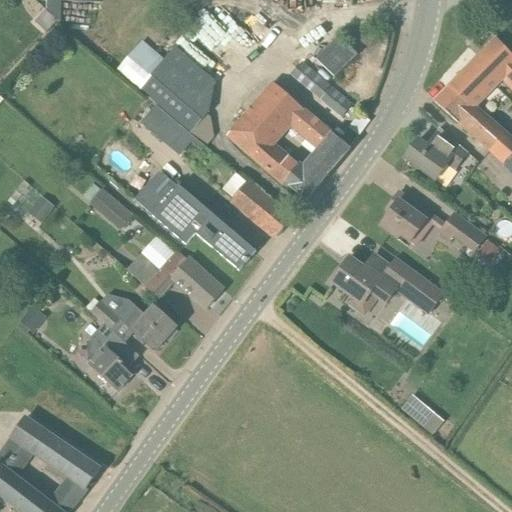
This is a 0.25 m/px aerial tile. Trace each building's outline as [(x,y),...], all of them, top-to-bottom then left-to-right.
[(61,23),(62,4),(59,0),(51,0),(44,3),(48,13),(61,23)] [(478,58),(448,89),(474,111),(502,81),(511,92),(511,55),(497,40),(478,58)] [(191,134),(207,115),(209,101),(163,60),(161,57),(142,41),(117,71),(169,116),(191,134)] [(352,106),(328,86),(301,63),(291,75),(342,118),(352,106)] [(351,150),(273,84),(228,136),(306,202),(351,150)] [(448,89),(435,103),(489,151),(503,135),(474,111),(448,89)] [(360,137),(370,122),(360,115),(349,129),(360,137)] [(191,134),(169,116),(159,129),(180,146),(191,134)] [(427,146),(419,140),(405,159),(436,182),(449,164),(457,169),(468,154),(440,129),(427,146)] [(178,184),(177,185),(160,170),(135,200),(152,216),(186,245),(195,233),(239,272),(256,253),(178,184)] [(30,187),(24,182),(7,202),(13,207),(30,187)] [(292,221),(248,183),(233,201),(278,238),(292,221)] [(84,198),(90,203),(100,191),(95,186),(84,198)] [(89,204),(120,231),(133,216),(102,189),(100,191),(90,203),(89,204)] [(429,229),(436,220),(436,219),(413,203),(400,193),(396,199),(386,212),(390,214),(380,227),(398,241),(401,237),(411,244),(425,225),(429,229)] [(54,207),(41,197),(29,214),(42,224),(54,207)] [(446,227),(442,232),(441,234),(450,240),(453,236),(475,252),(486,238),(455,215),(446,227)] [(500,251),(487,241),(478,254),(491,264),(500,251)] [(177,252),(160,271),(141,254),(126,270),(147,289),(158,299),(175,280),(207,308),(223,291),(189,262),(177,252)] [(333,283),(351,296),(346,304),(365,318),(377,301),(385,307),(396,293),(428,316),(444,294),(396,259),(389,268),(374,257),(364,270),(356,264),(349,273),(343,269),(333,283)] [(94,312),(100,305),(94,299),(86,308),(92,314),(94,312)] [(94,312),(92,314),(104,325),(111,331),(121,321),(101,304),(100,305),(94,312)] [(146,317),(137,309),(123,324),(155,352),(177,328),(154,308),(146,317)] [(32,334),(37,327),(34,323),(39,316),(31,310),(20,324),(17,327),(29,337),(32,334)] [(111,331),(104,325),(92,337),(92,351),(98,356),(89,366),(118,393),(133,377),(125,369),(123,369),(123,365),(130,365),(137,357),(139,359),(140,358),(111,331)] [(413,396),(401,409),(432,435),(443,422),(413,396)] [(25,419),(0,456),(0,466),(11,475),(12,474),(30,450),(71,479),(51,505),(59,511),(69,511),(87,490),(99,471),(25,419)] [(11,475),(0,466),(0,494),(22,511),(59,511),(51,505),(12,474),(11,475)]
